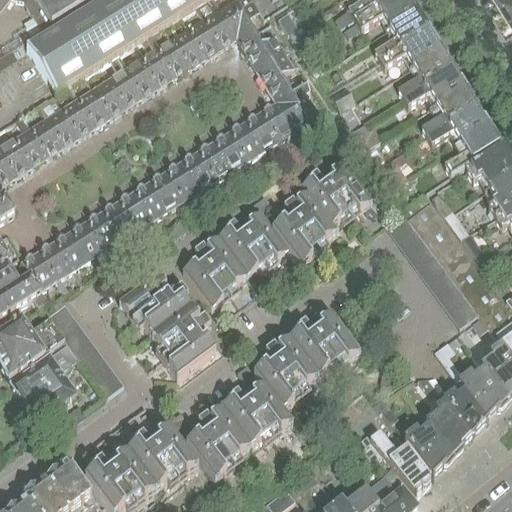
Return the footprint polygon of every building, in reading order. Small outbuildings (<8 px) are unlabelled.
[(41,37),(51,31),(31,0),(0,0),(0,17),(11,4),(15,8),(24,8),(41,37)] [(210,6),(219,0),(120,0),(28,58),(55,102),(111,68),(116,64),(120,62),(140,49),(147,45),(155,40),(195,15),(210,6)] [(99,0),(31,0),(51,31),(99,0)] [(202,27),(220,56),(237,46),(228,33),(245,22),(246,23),(257,16),(247,0),(232,0),(232,1),(235,6),(217,17),(210,6),(195,15),(202,27)] [(393,0),(365,0),(368,4),(346,18),(351,27),(393,0)] [(415,19),(403,0),(354,30),(359,38),(381,25),(388,36),(415,19)] [(511,0),(498,0),(505,11),(511,6),(511,0)] [(228,33),(237,46),(247,62),(267,50),(263,43),(260,45),(256,39),(261,36),(260,31),(265,28),(262,24),(257,16),(246,23),(245,22),(228,33)] [(287,19),(277,25),(287,40),(297,34),(287,19)] [(377,68),(427,37),(415,19),(388,36),(395,48),(373,61),(377,68)] [(220,56),(202,27),(186,37),(204,67),(220,56)] [(302,32),(288,41),(300,60),(314,51),(302,32)] [(204,67),(186,37),(170,47),(188,76),(204,67)] [(411,73),(438,57),(427,37),(377,68),(382,77),(405,63),(411,73)] [(147,45),(172,86),(188,76),(170,47),(162,52),(155,40),(147,45)] [(116,64),(142,105),(172,86),(147,45),(140,49),(148,61),(127,74),(120,62),(116,64)] [(247,62),(256,78),(285,60),(276,45),(267,50),(247,62)] [(438,57),(411,73),(418,85),(396,99),(401,106),(450,75),(438,57)] [(316,67),(310,58),(303,62),(309,71),(316,67)] [(285,60),(256,78),(267,95),(284,84),(292,97),(298,93),(300,96),(305,92),(285,60)] [(107,86),(125,115),(142,105),(116,64),(111,68),(118,80),(107,86)] [(450,75),(401,106),(406,115),(428,101),(434,111),(461,94),(450,75)] [(342,85),(336,76),(330,81),(335,89),(342,85)] [(267,95),(274,107),(277,111),(285,125),(303,113),(293,97),(298,93),(292,97),(284,84),(267,95)] [(91,96),(110,125),(125,115),(107,86),(91,96)] [(461,94),(434,111),(441,123),(419,136),(425,145),(474,114),(461,94)] [(345,95),(331,103),(340,119),(354,111),(345,95)] [(75,106),(93,136),(110,125),(91,96),(75,106)] [(44,126),(62,155),(78,145),(60,116),(61,116),(53,103),(35,115),(43,127),(44,126)] [(60,116),(78,145),(93,136),(75,106),(61,116),(60,116)] [(285,125),(277,111),(261,120),(279,149),(313,129),(303,113),(285,125)] [(352,114),(342,120),(349,133),(359,127),(352,114)] [(474,114),(425,145),(429,153),(451,139),(458,150),(485,133),(474,114)] [(279,149),(261,120),(229,140),(247,170),(279,149)] [(13,146),(31,175),(47,165),(28,136),(27,136),(20,125),(13,129),(20,141),(13,146)] [(28,136),(47,165),(62,155),(44,126),(43,127),(28,136)] [(352,138),(365,157),(366,156),(373,151),(376,150),(363,130),(352,138)] [(485,133),(458,150),(465,162),(443,175),(448,183),(497,153),(485,133)] [(247,170),(229,140),(213,151),(231,180),(247,170)] [(31,175),(13,146),(0,153),(0,160),(15,184),(31,175)] [(231,180),(213,151),(197,160),(215,190),(231,180)] [(373,151),(366,156),(371,163),(378,158),(373,151)] [(511,168),(507,168),(499,156),(465,177),(472,189),(480,184),(487,196),(511,180),(511,168)] [(0,193),(15,184),(0,160),(0,193)] [(215,190),(197,160),(182,170),(200,199),(215,190)] [(384,169),(380,163),(374,167),(377,173),(384,169)] [(200,199),(182,170),(167,179),(185,209),(200,199)] [(301,196),(308,205),(334,239),(372,210),(370,208),(375,204),(363,188),(358,192),(343,172),(324,186),(317,177),(308,184),(311,189),(301,196)] [(396,174),(383,183),(398,205),(413,194),(398,172),(396,174)] [(192,220),(185,209),(167,179),(151,189),(134,200),(152,229),(169,219),(176,214),(183,226),(192,220)] [(487,214),(493,224),(511,212),(511,180),(487,196),(495,209),(487,214)] [(445,225),(453,219),(438,198),(430,204),(445,225)] [(152,229),(134,200),(119,209),(137,239),(152,229)] [(492,341),(503,355),(511,367),(511,320),(494,296),(492,297),(424,200),(399,217),(400,220),(383,233),(458,335),(478,321),(487,334),(492,341)] [(258,220),(270,212),(264,203),(252,211),(253,212),(258,220)] [(0,230),(15,221),(4,205),(0,207),(0,230)] [(273,238),(290,260),(302,277),(331,255),(327,251),(337,243),(334,239),(308,205),(297,213),(293,208),(284,215),(291,224),(273,238)] [(137,239),(119,209),(103,219),(122,248),(137,239)] [(508,231),(511,236),(511,212),(493,224),(501,236),(508,231)] [(122,248),(103,219),(87,229),(106,258),(122,248)] [(453,219),(445,225),(460,246),(468,240),(453,219)] [(234,226),(225,233),(229,238),(218,246),(248,285),(259,277),(262,281),(290,260),(273,238),(261,221),(241,236),(234,226)] [(87,229),(55,249),(74,278),(96,264),(104,277),(113,272),(105,259),(106,258),(87,229)] [(463,249),(476,267),(484,262),(470,243),(463,249)] [(238,293),(248,285),(218,246),(208,254),(204,249),(195,256),(202,266),(183,280),(213,319),(241,298),(238,293)] [(74,278),(55,249),(39,259),(64,299),(68,297),(61,286),(74,278)] [(0,275),(11,270),(0,253),(0,252),(0,275)] [(64,299),(39,259),(21,270),(30,285),(40,299),(56,289),(63,300),(64,299)] [(511,262),(507,266),(509,268),(487,282),(493,290),(505,283),(511,277),(511,262)] [(11,270),(0,275),(0,301),(19,290),(8,273),(11,271),(11,270)] [(154,346),(192,317),(184,306),(188,303),(182,294),(172,301),(158,282),(120,311),(141,339),(146,335),(154,346)] [(19,290),(0,301),(0,327),(31,308),(38,319),(48,312),(40,299),(30,285),(19,292),(19,290)] [(511,320),(511,297),(505,289),(494,296),(511,320)] [(60,305),(44,317),(48,323),(64,311),(60,305)] [(55,342),(66,355),(87,341),(66,313),(45,328),(48,331),(32,342),(22,329),(0,343),(0,373),(7,389),(45,363),(38,354),(55,342)] [(205,325),(204,326),(200,328),(192,317),(154,346),(162,357),(158,360),(179,388),(216,360),(202,341),(212,334),(205,325)] [(301,340),(290,349),(319,388),(330,380),(333,384),(362,363),(332,324),(313,338),(306,329),(297,336),(301,340)] [(472,330),(480,340),(487,336),(479,325),(472,330)] [(236,346),(241,341),(240,340),(235,333),(229,337),(236,346)] [(236,346),(229,337),(226,339),(223,342),(230,350),(236,346)] [(105,408),(126,393),(87,341),(66,355),(12,394),(39,431),(77,404),(60,382),(77,371),(105,408)] [(264,395),(284,421),(312,401),(308,396),(319,388),(290,349),(279,357),(275,352),(267,359),(274,368),(255,382),(264,395)] [(488,431),(508,410),(485,380),(474,389),(471,384),(467,387),(449,363),(456,358),(449,349),(435,359),(464,398),(488,431)] [(485,380),(508,410),(511,405),(511,367),(503,355),(492,363),(495,368),(483,376),(485,380)] [(248,384),(253,381),(247,373),(242,376),(248,384)] [(237,380),(243,388),(248,384),(242,376),(237,380)] [(382,380),(380,391),(385,397),(397,388),(388,376),(382,380)] [(451,410),(476,444),(488,431),(464,398),(453,406),(436,383),(435,384),(419,387),(428,401),(435,396),(447,413),(451,410)] [(234,412),(223,420),(252,458),(263,450),(266,455),(294,434),(284,421),(264,395),(246,409),(239,400),(230,406),(234,412)] [(382,419),(391,431),(399,425),(389,412),(388,413),(382,405),(372,412),(379,421),(382,419)] [(78,412),(66,421),(73,430),(85,421),(78,412)] [(429,433),(454,467),(473,447),(447,413),(437,420),(440,425),(429,433)] [(147,417),(70,474),(82,492),(86,489),(103,511),(147,511),(164,498),(167,502),(161,506),(165,510),(187,494),(191,499),(195,496),(188,486),(200,478),(159,423),(154,426),(147,417)] [(186,428),(180,419),(174,424),(180,432),(186,428)] [(241,467),(252,458),(223,420),(212,428),(209,423),(199,430),(207,439),(187,454),(217,492),(244,471),(241,467)] [(175,436),(180,432),(174,424),(168,428),(175,436)] [(405,449),(434,488),(454,467),(429,433),(431,436),(420,444),(417,440),(405,449)] [(384,466),(416,506),(432,490),(406,457),(397,465),(379,442),(371,448),(369,445),(359,454),(374,474),(384,466)] [(286,468),(276,475),(282,483),(292,475),(286,468)] [(48,491),(63,511),(97,511),(82,492),(70,474),(61,481),(58,480),(49,487),(49,490),(48,491)] [(312,480),(283,503),(276,502),(263,511),(285,511),(309,494),(310,495),(319,488),(312,480)] [(63,511),(48,491),(26,507),(29,511),(63,511)] [(354,511),(415,511),(403,499),(400,501),(393,494),(374,509),(368,501),(354,511)]
